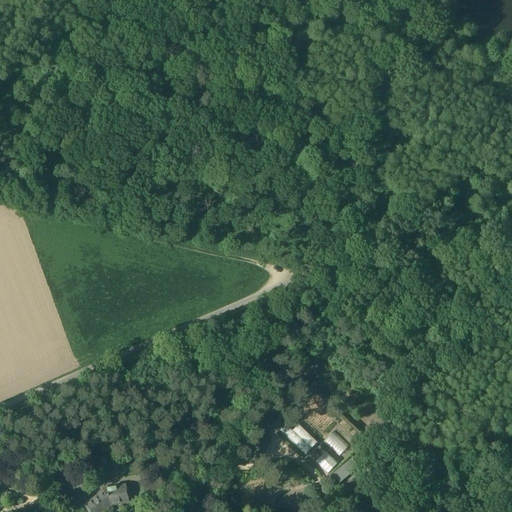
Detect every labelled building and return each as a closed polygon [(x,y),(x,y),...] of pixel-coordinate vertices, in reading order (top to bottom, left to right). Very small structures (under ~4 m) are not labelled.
[(305,455),(317,442),(296,424),(293,428),(288,423),(280,432),(305,455)] [(268,431),(260,427),(252,447),(263,452),(269,439),(265,437),(268,431)] [(326,452),(316,463),(328,474),(338,463),(326,452)] [(352,459),(331,475),(340,487),(361,470),(352,459)] [(125,486),(114,488),(106,490),(106,489),(102,490),(102,493),(110,504),(118,502),(120,503),(121,505),(128,503),(125,486)] [(102,493),(83,507),(87,511),(98,511),(110,504),(102,493)]
